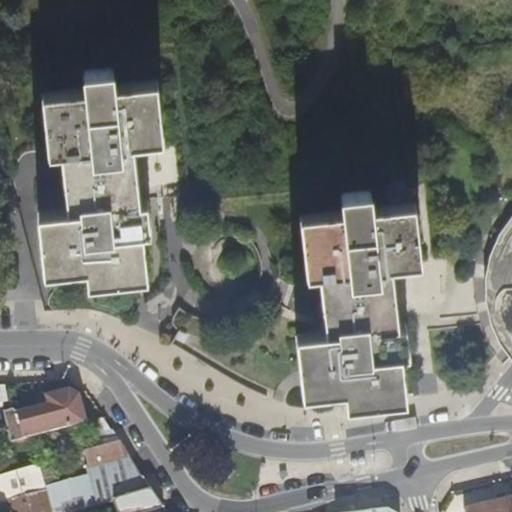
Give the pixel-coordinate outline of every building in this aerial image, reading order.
[(88,95),(86,79),(53,83),(55,99),(12,103),(19,167),(32,165),(38,225),(5,229),(8,252),(9,271),(12,292),(55,287),(57,303),(121,297),(117,249),(126,248),(122,215),(114,216),(108,157),(140,154),(133,90),(88,95)] [(358,206),(325,210),(327,225),(284,230),(291,293),(304,291),(310,351),(278,355),(284,419),(328,415),(330,431),(393,424),(389,374),(396,373),(392,345),(386,345),(380,283),(411,280),(404,216),(360,222),(358,206)] [(14,408),(3,411),(11,442),(85,423),(78,396),(69,391),(47,397),(49,405),(20,412),(14,408)] [(125,445),(122,440),(84,451),(98,506),(114,502),(113,499),(149,488),(138,470),(128,451),(125,445)] [(0,475),(0,502),(10,500),(13,511),(56,511),(53,499),(47,500),(37,465),(0,475)] [(157,499),(149,488),(113,499),(114,502),(116,511),(145,511),(163,507),(157,499)] [(464,511),(511,511),(511,496),(464,510),(464,511)] [(116,511),(114,502),(98,506),(92,508),(92,511),(116,511)]
